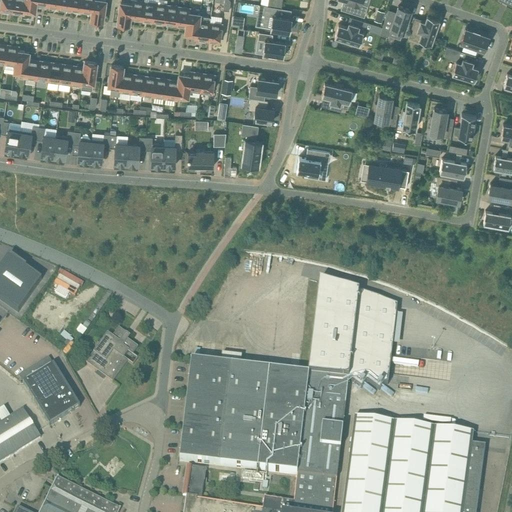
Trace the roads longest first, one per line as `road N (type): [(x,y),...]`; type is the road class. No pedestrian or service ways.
road 1 (residential): [(265,191),(471,224),(489,114),(483,102)]
road 2 (residential): [(0,26),(295,69)]
road 3 (residential): [(161,415),(171,320),(118,285),(0,235)]
road 4 (residential): [(0,166),(265,191)]
road 5 (residential): [(0,484),(115,421),(161,415)]
road 6 (residential): [(316,62),(483,102)]
road 7 (residential): [(483,102),(503,39),(499,27),(420,0)]
